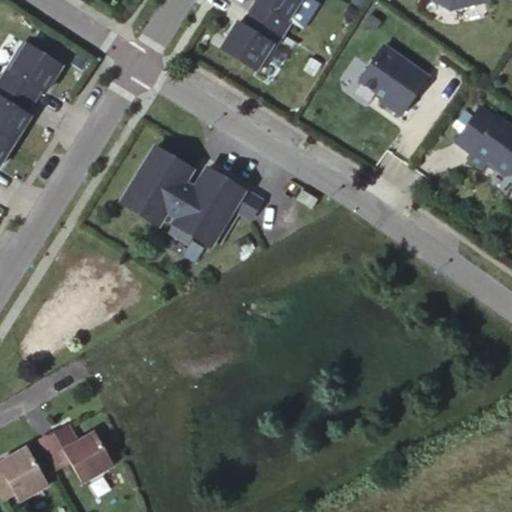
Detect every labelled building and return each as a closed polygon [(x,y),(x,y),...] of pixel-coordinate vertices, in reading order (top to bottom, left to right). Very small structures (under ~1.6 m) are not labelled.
[(256,0),(257,0),(250,12),(283,33),(298,8),(296,6),(299,0),(256,0)] [(435,0),(450,9),(488,0),(435,0)] [(283,33),(250,12),(242,24),(238,21),(229,34),(221,48),(256,70),(264,56),(267,58),(283,33)] [(24,41),(16,54),(18,55),(27,42),(24,41)] [(16,54),(0,79),(34,99),(41,87),(45,90),(53,78),(62,64),(27,42),(18,55),(16,54)] [(401,114),(427,76),(383,45),(359,80),(382,96),(380,99),(401,114)] [(259,71),(267,58),(264,56),(256,70),(259,71)] [(0,132),(14,141),(22,127),(30,114),(26,112),(34,99),(0,79),(0,132)] [(479,107),(455,141),(471,153),(468,157),(483,168),(488,161),(507,175),(511,173),(511,128),(497,117),(495,119),(479,107)] [(0,162),(5,154),(14,141),(0,132),(0,162)] [(198,183),(187,176),(192,168),(155,146),(124,197),(161,219),(167,209),(178,216),(169,230),(188,241),(193,233),(210,244),(215,237),(219,240),(238,208),(251,216),(261,200),(207,167),(198,183)] [(302,189),(297,198),(312,207),(318,198),(302,189)] [(122,201),(159,223),(161,219),(124,197),(122,201)] [(56,469),(69,461),(82,482),(112,464),(93,431),(76,441),(67,425),(54,433),(53,431),(39,439),(56,469)] [(17,501),(46,485),(25,447),(0,460),(0,500),(13,493),(17,501)]
